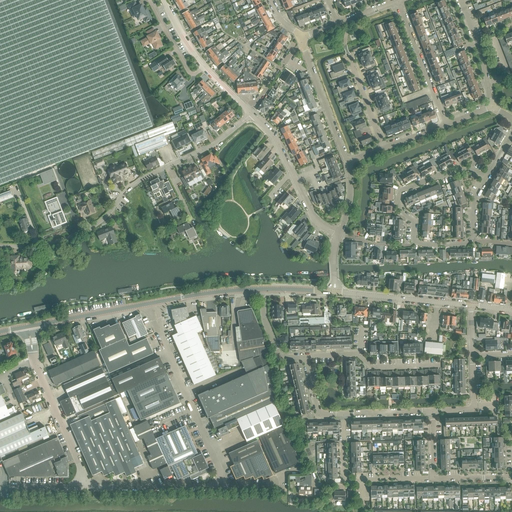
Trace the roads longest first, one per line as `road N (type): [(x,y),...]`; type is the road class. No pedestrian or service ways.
road 1 (residential): [(0,245),(77,234),(128,188),(166,167)]
road 2 (unclassified): [(222,488),(158,329)]
road 3 (residential): [(338,233),(312,216),(273,135),(251,114)]
road 4 (unclassified): [(88,489),(32,352)]
road 5 (residential): [(486,177),(457,170),(399,193),(415,241)]
road 6 (residential): [(246,109),(205,73),(161,0)]
road 7 (tertiary): [(470,305),(335,292)]
road 8 (unclassified): [(222,488),(88,489)]
road 9 (residential): [(446,124),(397,0)]
road 10 (residential): [(346,161),(300,37)]
road 11 (tertiary): [(28,326),(147,304)]
